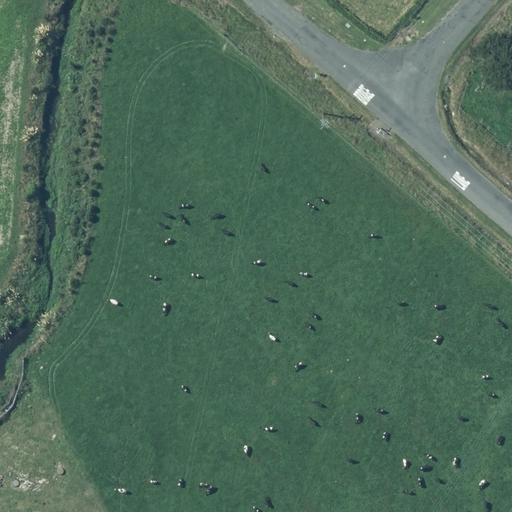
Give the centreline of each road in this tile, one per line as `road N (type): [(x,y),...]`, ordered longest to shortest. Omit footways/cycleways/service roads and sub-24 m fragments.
road 1 (residential): [(261,0),(390,109)]
road 2 (residential): [(390,109),(511,212)]
road 3 (unclassified): [(390,109),(482,0)]
